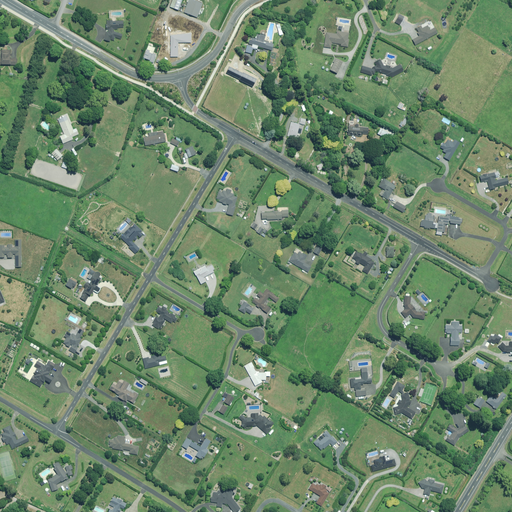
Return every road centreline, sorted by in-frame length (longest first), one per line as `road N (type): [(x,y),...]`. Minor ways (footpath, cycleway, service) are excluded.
road 1 (residential): [(235,134),(420,241)]
road 2 (residential): [(6,0),(128,72),(178,76)]
road 3 (residential): [(150,276),(56,432)]
road 4 (residential): [(420,241),(379,319),(390,337),(443,369)]
road 5 (residential): [(235,134),(150,276)]
road 6 (residential): [(56,432),(182,511)]
road 7 (residential): [(437,185),(506,229),(481,277)]
road 8 (residential): [(150,276),(255,333)]
